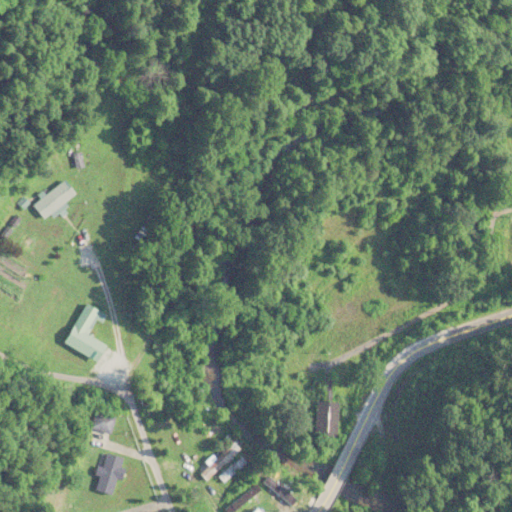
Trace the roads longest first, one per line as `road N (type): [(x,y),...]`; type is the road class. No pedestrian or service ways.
road 1 (secondary): [(309,511),(398,364),(446,334),(511,310)]
road 2 (residential): [(0,363),(114,380),(131,397),(169,511)]
